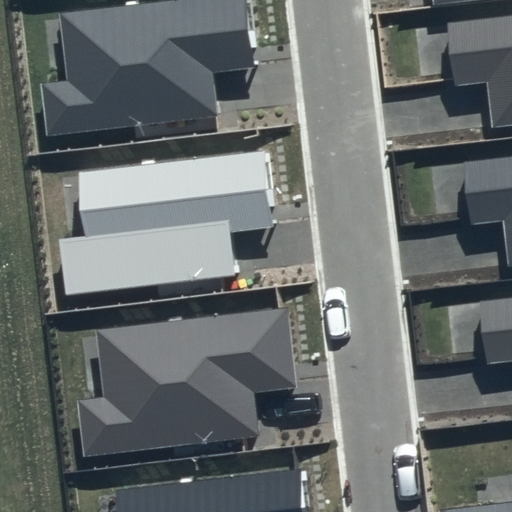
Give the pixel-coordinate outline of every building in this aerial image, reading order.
[(255,70),(246,0),(178,0),(62,14),(70,82),(44,85),(50,134),(220,114),(215,74),(255,70)] [(511,13),(449,20),(455,84),(487,81),(492,126),(511,124),(511,13)] [(272,228),(263,151),(80,171),(88,236),(59,239),(66,296),(237,277),(232,233),(272,228)] [(511,155),(464,160),(470,225),(502,222),(507,267),(511,266),(511,155)] [(511,294),(480,298),(486,362),(511,359),(511,294)] [(296,388),(286,307),(97,330),(105,399),(76,402),(83,459),(260,437),(255,393),(296,388)] [(308,511),(302,465),(116,489),(118,511),(308,511)] [(511,511),(511,500),(440,509),(439,511),(511,511)]
